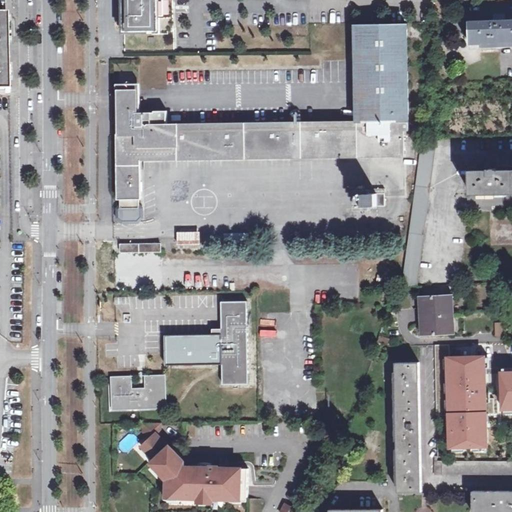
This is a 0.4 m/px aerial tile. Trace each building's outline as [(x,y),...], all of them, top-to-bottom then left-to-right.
[(124,0),(125,26),(125,31),(175,30),(174,0),(124,0)] [(0,16),(0,93),(10,93),(8,44),(9,16),(6,17),(0,16)] [(511,43),(511,20),(469,22),(470,44),(511,43)] [(138,163),(403,155),(402,131),(408,131),(406,24),(355,26),(356,121),(349,121),(166,125),(165,112),(153,112),(153,114),(137,114),(137,100),(136,92),(118,92),(118,100),(121,199),(138,199),(138,163)] [(437,138),(423,138),(421,138),(414,193),(410,219),(403,288),(420,287),(425,227),(437,138)] [(511,194),(511,170),(471,171),(471,194),(511,194)] [(376,193),(360,193),(361,205),(376,205),(376,193)] [(117,213),(118,221),(122,225),(136,225),(141,221),(141,204),(137,203),(137,201),(120,202),(121,210),(117,213)] [(200,243),(199,230),(177,230),(177,243),(200,243)] [(122,254),(161,253),(161,245),(122,246),(122,254)] [(420,297),(421,316),(452,315),(451,296),(420,297)] [(248,301),(222,301),(223,328),(222,328),(222,334),(166,335),(166,365),(224,364),(224,384),(250,384),(248,301)] [(452,315),(421,316),(421,325),(423,325),(424,335),(453,334),(452,315)] [(450,448),(489,447),(487,355),(447,356),(450,448)] [(419,362),(396,363),(398,492),(421,492),(419,362)] [(511,371),(502,371),(503,410),(511,410),(511,371)] [(115,407),(165,406),(164,376),(146,376),(146,388),(130,388),(130,377),(114,377),(112,377),(113,407),(115,407)] [(161,422),(145,422),(145,431),(151,438),(143,446),(156,460),(155,460),(166,472),(164,474),(168,479),(168,494),(179,494),(179,497),(230,498),(230,495),(249,496),(250,467),(220,466),(220,465),(212,465),(212,466),(186,465),(186,460),(171,445),(170,446),(160,435),(161,434),(161,422)] [(129,435),(119,444),(126,451),(135,441),(129,435)] [(511,460),(507,461),(442,461),(442,474),(511,473),(511,460)] [(511,511),(511,490),(472,491),(472,511),(511,511)] [(298,511),(300,509),(286,502),(282,511),(281,511),(298,511)]
